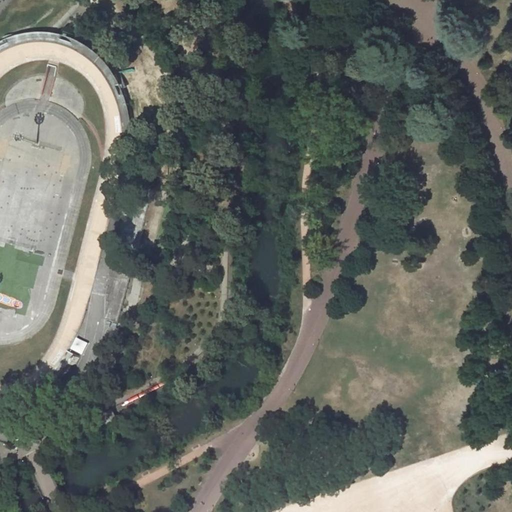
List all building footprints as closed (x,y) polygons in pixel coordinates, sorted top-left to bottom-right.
[(118,30),(106,40),(111,46),(123,36),(118,30)] [(92,72),(108,141),(102,172),(103,178),(113,180),(118,179),(123,157),(127,135),(135,133),(116,51),(32,34),(16,38),(14,49),(18,65),(40,60),(57,63),(52,64),(92,72)] [(120,322),(154,188),(140,185),(136,201),(134,201),(132,208),(130,207),(128,215),(126,214),(107,287),(109,287),(107,295),(110,295),(108,302),(110,303),(106,319),(120,322)] [(74,344),(90,282),(78,279),(70,309),(76,310),(74,320),(67,318),(61,341),(74,344)] [(71,352),(46,379),(53,386),(78,359),(71,352)] [(115,412),(97,421),(101,427),(118,418),(115,412)]
